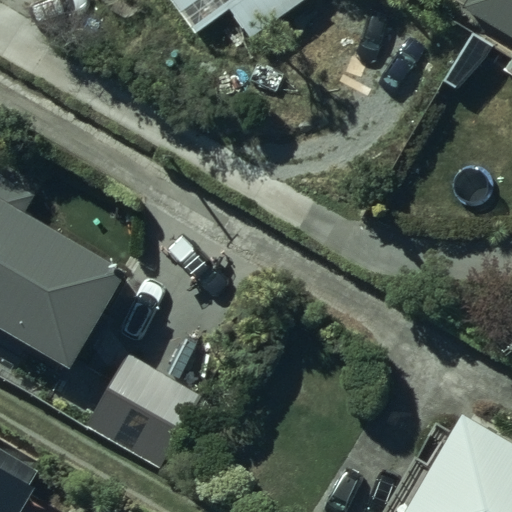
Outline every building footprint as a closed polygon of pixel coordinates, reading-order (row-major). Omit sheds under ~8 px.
[(159,0),(184,36),(219,12),(240,41),(298,0),(159,0)] [(511,0),(459,0),(454,8),(511,43),(511,0)] [(0,168),(0,333),(93,394),(169,279),(0,168)] [(126,356),(87,428),(166,471),(205,400),(126,356)] [(511,511),(511,446),(471,422),(415,511),(511,511)] [(34,511),(46,492),(0,465),(0,511),(34,511)]
